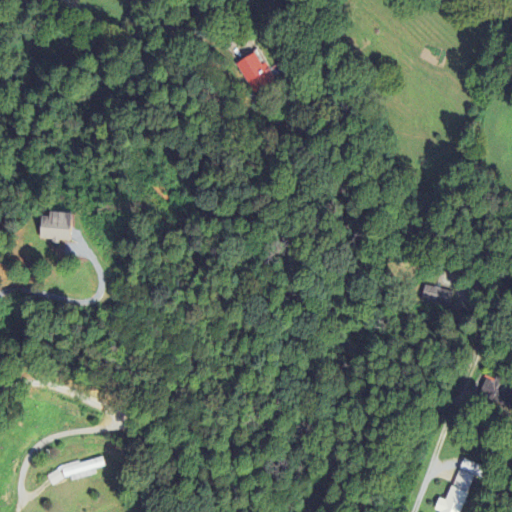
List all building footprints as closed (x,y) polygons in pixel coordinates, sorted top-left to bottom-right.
[(276,83),(259,52),(236,64),(252,95),(276,83)] [(69,244),(72,216),(48,214),(48,219),(40,218),(38,241),(69,244)] [(509,414),(511,406),(511,392),(485,382),(477,402),(509,414)] [(72,483),(96,476),(95,470),(104,468),(101,458),(61,469),(64,480),(70,478),(72,483)] [(461,511),(473,477),(483,480),(486,469),(462,460),(447,503),(438,500),(434,511),(461,511)] [(52,487),(63,481),(58,471),(46,478),(52,487)]
